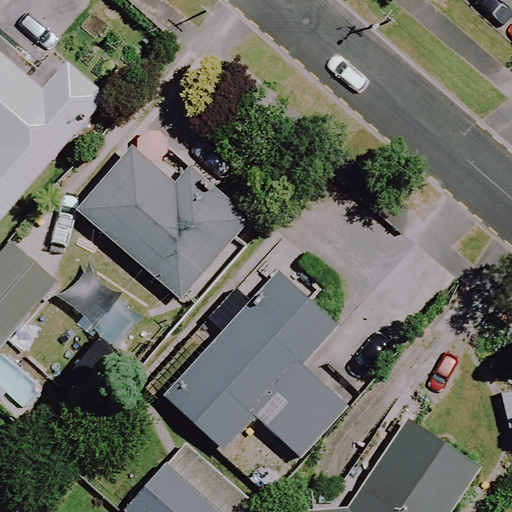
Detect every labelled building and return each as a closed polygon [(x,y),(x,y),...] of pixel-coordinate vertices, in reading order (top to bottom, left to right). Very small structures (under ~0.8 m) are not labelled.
[(52,87),(0,41),(0,142),(3,146),(0,149),(0,228),(115,94),(75,60),(52,87)] [(174,183),(130,146),(72,214),(177,303),(248,220),(187,168),(174,183)] [(62,281),(16,241),(0,259),(0,345),(3,348),(62,281)] [(337,330),(278,276),(162,400),(221,454),(253,420),(299,462),(347,410),(301,368),(337,330)] [(511,431),(511,384),(492,389),(502,433),(511,431)] [(340,505),(305,505),(305,511),(444,511),(472,468),(395,419),(340,505)] [(0,472),(21,449),(0,430),(0,472)] [(247,511),(252,507),(181,444),(120,511),(247,511)]
